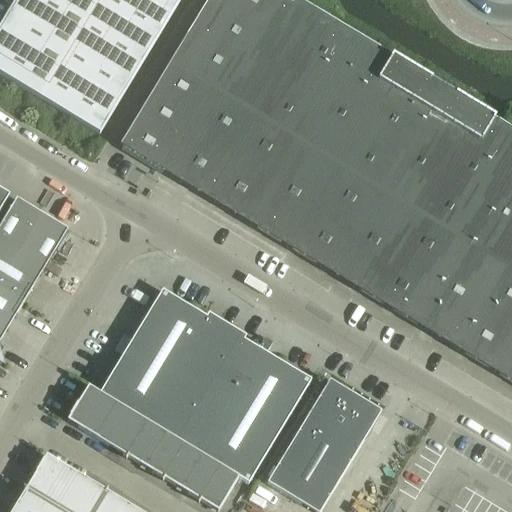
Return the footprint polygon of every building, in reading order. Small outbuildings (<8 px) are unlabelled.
[(0,76),(99,137),(182,0),(17,0),(0,28),(0,76)] [(511,132),(293,0),(209,0),(120,149),(511,385),(511,132)] [(0,213),(9,198),(0,192),(0,213)] [(0,252),(15,262),(42,218),(16,202),(0,229),(0,252)] [(42,218),(15,262),(41,278),(68,233),(42,218)] [(0,290),(24,305),(41,278),(15,262),(0,252),(0,290)] [(24,305),(0,290),(0,327),(8,332),(24,305)] [(249,486),(311,383),(244,343),(246,339),(209,316),(206,320),(162,293),(100,396),(88,389),(67,423),(213,511),(219,511),(238,480),(249,486)] [(330,383),(267,486),(310,511),(321,511),(381,414),(330,383)] [(136,511),(47,458),(13,511),(136,511)]
